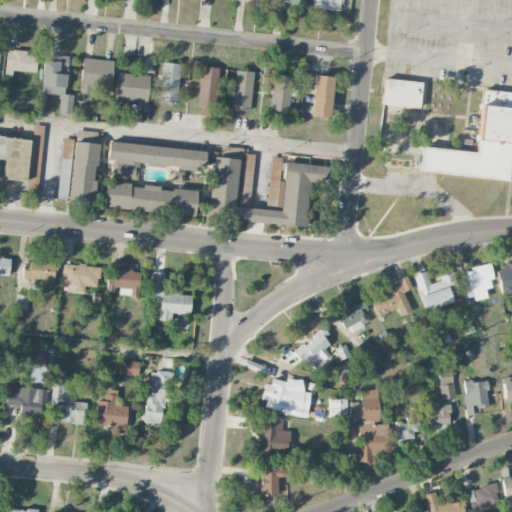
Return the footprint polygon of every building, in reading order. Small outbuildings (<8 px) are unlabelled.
[(274,0),(305,0),(305,8),(289,6),(290,2),(274,1),(274,0)] [(312,0),(312,9),(341,11),(341,0),(312,0)] [(35,56),(27,55),(27,51),(6,50),(5,75),(12,75),(12,72),(35,72),(35,56)] [(58,114),(72,115),(73,95),(64,95),(66,75),(58,75),(58,68),(67,68),(68,56),(43,55),(41,94),(59,95),(58,114)] [(82,58),(113,61),(109,97),(78,94),(82,58)] [(159,103),(177,104),(178,64),(161,63),(159,103)] [(218,68),(200,66),(197,105),(214,107),(218,68)] [(254,73),(236,70),(234,83),(230,83),(228,96),(233,97),(231,109),(249,112),(254,73)] [(117,73),(151,77),(149,96),(115,92),(117,73)] [(291,76),(272,75),(270,114),(289,115),(291,76)] [(328,119),(334,78),(315,75),(309,116),(328,119)] [(381,106),(419,108),(421,82),(383,80),(381,106)] [(421,146),(418,172),(508,182),(511,159),(511,92),(481,89),(474,152),(421,146)] [(42,126),(32,125),(29,189),(39,190),(42,126)] [(30,139),(0,136),(0,159),(5,160),(3,180),(26,182),(30,139)] [(58,200),(68,200),(71,139),(61,139),(58,200)] [(98,144),(74,142),(68,202),(94,204),(96,181),(95,181),(98,144)] [(107,160),(113,160),(112,177),(138,179),(139,165),(203,171),(205,150),(108,143),(107,160)] [(208,218),(304,226),(308,183),(324,185),(325,166),(284,163),(280,211),(234,207),(235,200),(249,202),(253,154),(241,154),(242,148),(220,147),(219,153),(212,152),(211,159),(213,160),(208,218)] [(280,157),(269,156),(267,204),(278,205),(280,157)] [(171,183),(182,183),(183,172),(172,172),(171,183)] [(104,208),(194,215),(196,191),(106,183),(104,208)] [(9,259),(0,258),(0,275),(9,276),(9,259)] [(22,278),(53,279),(54,264),(23,262),(22,278)] [(62,264),(61,284),(75,285),(74,292),(84,293),(84,286),(98,287),(99,266),(62,264)] [(511,291),(511,264),(496,268),(501,294),(511,291)] [(486,298),(485,289),(493,288),(489,266),(461,271),(466,301),(486,298)] [(118,295),(138,296),(139,270),(115,269),(114,280),(107,279),(106,290),(118,290),(118,295)] [(413,276),(424,309),(429,307),(430,310),(450,303),(452,309),(464,305),(453,271),(439,276),(440,280),(429,284),(425,271),(413,276)] [(159,321),(171,321),(172,314),(189,315),(191,295),(163,294),(164,273),(152,272),(150,300),(160,300),(159,321)] [(370,303),(377,319),(383,317),(382,314),(396,308),(400,316),(411,311),(402,293),(411,288),(406,276),(397,280),(399,284),(387,290),(388,292),(378,296),(379,298),(370,303)] [(16,310),(28,311),(28,294),(16,294),(16,310)] [(351,332),(370,322),(364,312),(368,311),(362,301),(336,315),(343,329),(349,327),(351,332)] [(426,326),(423,315),(415,318),(418,328),(426,326)] [(316,372),(332,358),(324,349),(331,343),(321,330),(293,353),(304,366),(308,362),(316,372)] [(354,349),(372,368),(382,358),(364,339),(354,349)] [(335,350),(339,360),(349,357),(346,347),(335,350)] [(43,351),(29,350),(29,365),(42,365),(43,351)] [(119,374),(138,375),(139,362),(120,361),(119,374)] [(441,400),(455,398),(449,361),(435,363),(441,400)] [(164,424),(168,372),(149,371),(145,423),(164,424)] [(49,421),(83,423),(84,403),(69,402),(71,376),(56,376),(55,385),(51,385),(49,421)] [(306,418),(311,393),(301,391),(303,381),(286,378),(285,382),(272,379),(270,385),(265,384),(261,409),(306,418)] [(466,416),(473,415),(472,409),(488,407),(485,380),(462,382),(466,416)] [(511,381),(502,382),(505,403),(511,401),(511,381)] [(6,405),(20,406),(19,417),(41,419),(44,389),(8,386),(6,405)] [(94,426),(125,427),(126,406),(116,406),(117,389),(103,388),(103,401),(96,401),(94,426)] [(377,390),(360,391),(361,426),(357,426),(357,438),(359,437),(360,461),(373,461),(373,454),(387,453),(387,423),(378,424),(377,390)] [(329,418),(347,418),(347,399),(329,399),(329,418)] [(360,403),(350,402),(349,417),(360,417),(360,403)] [(424,405),(425,430),(449,429),(447,404),(424,405)] [(282,420),(251,418),(250,431),(260,431),(259,452),(289,454),(290,431),(282,430),(282,420)] [(405,444),(405,439),(414,439),(414,422),(394,422),(394,444),(405,444)] [(297,459),(297,471),(310,471),(310,459),(297,459)] [(317,461),(317,471),(344,470),(344,460),(317,461)] [(277,495),(277,478),(294,478),(293,467),(260,468),(260,478),(255,478),(256,496),(277,495)] [(511,508),(511,507),(511,478),(501,480),(504,500),(510,499),(511,508)] [(479,511),(499,508),(494,484),(472,488),(474,502),(468,503),(469,511),(479,511)] [(430,511),(464,511),(462,501),(449,504),(448,499),(437,501),(435,492),(426,494),(430,511)]
